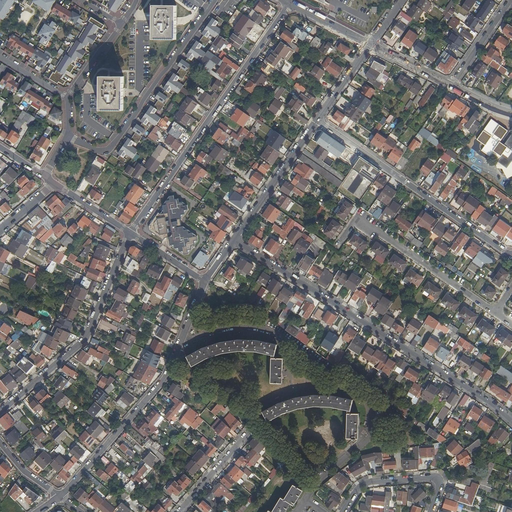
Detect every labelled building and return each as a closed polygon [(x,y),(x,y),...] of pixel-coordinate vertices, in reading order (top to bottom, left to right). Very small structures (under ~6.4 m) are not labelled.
[(33,2),(49,11),(49,10),(55,2),(55,1),(54,0),(0,0),(0,1),(0,17),(2,19),(3,20),(15,0),(28,0),(26,4),(30,7),(33,2)] [(16,0),(15,0),(3,20),(5,21),(17,0),(16,0)] [(102,4),(113,11),(119,10),(125,0),(104,0),(103,2),(102,4)] [(420,7),(419,8),(424,11),(425,12),(426,11),(427,12),(430,7),(428,6),(431,3),(427,0),(421,0),(418,5),(420,7)] [(475,0),(467,0),(462,7),(469,12),(470,12),(477,1),(475,0)] [(470,12),(474,15),(477,10),(479,7),(483,1),(485,2),(486,0),(478,0),(477,1),(470,12)] [(264,16),(264,17),(270,8),(267,5),(266,6),(263,4),(264,3),(260,1),(254,9),(258,12),(264,16)] [(69,19),(76,24),(77,22),(79,18),(81,16),(73,11),(72,13),(68,10),(70,7),(64,3),(62,7),(57,4),(52,12),(67,21),(69,19)] [(176,40),(176,5),(153,5),(153,12),(153,29),(153,39),(176,40)] [(416,21),(424,11),(419,8),(415,5),(408,15),(413,19),(416,21)] [(240,27),(248,17),(237,9),(235,11),(237,13),(231,20),(240,27)] [(253,12),(249,18),(258,25),(264,16),(258,12),(256,14),(253,12)] [(224,21),(216,15),(214,18),(212,17),(200,33),(203,34),(198,41),(196,40),(185,55),(187,57),(184,60),(181,58),(177,64),(180,66),(175,73),(173,72),(162,87),(164,89),(162,92),(159,90),(154,96),(158,98),(153,105),(151,104),(140,120),(143,122),(140,126),(137,124),(133,130),(136,132),(131,139),(129,137),(118,153),(120,155),(117,158),(121,160),(124,163),(127,159),(125,157),(127,154),(133,158),(139,149),(133,145),(135,142),(138,144),(143,136),(141,135),(145,129),(147,130),(150,127),(147,125),(150,122),(156,126),(156,125),(161,117),(156,113),(158,110),(161,112),(166,104),(164,103),(168,97),(170,98),(173,95),(170,93),(173,90),(178,93),(180,91),(183,87),(184,85),(178,81),(181,78),(183,79),(188,72),(187,71),(191,65),(193,66),(195,62),(193,61),(195,57),(201,61),(207,53),(201,49),(203,46),(206,47),(211,40),(208,38),(211,34),(217,38),(219,35),(220,34),(222,30),(216,26),(219,23),(221,24),(224,21)] [(472,16),(466,25),(474,31),(481,22),(472,16)] [(53,72),(49,78),(57,84),(58,82),(63,84),(65,81),(62,79),(61,78),(62,76),(63,77),(66,73),(64,72),(66,70),(67,71),(70,73),(75,66),(71,64),(70,63),(72,61),(73,62),(74,60),(76,61),(77,59),(76,58),(77,56),(78,57),(81,59),(86,52),(83,50),(82,49),(83,47),(84,48),(85,46),(87,47),(88,45),(87,44),(88,42),(90,43),(92,45),(97,37),(94,36),(93,35),(94,33),(95,33),(98,30),(97,29),(98,27),(99,27),(102,29),(104,25),(99,22),(91,17),(88,22),(90,23),(87,29),(85,28),(79,38),(80,39),(79,42),(77,41),(76,42),(75,44),(73,42),(67,52),(69,53),(67,56),(66,55),(64,58),(62,57),(56,66),(58,67),(54,73),(53,72)] [(454,29),(460,21),(454,17),(448,24),(454,29)] [(239,28),(240,27),(231,20),(230,21),(239,28)] [(39,42),(46,46),(59,25),(52,21),(50,24),(49,27),(48,26),(49,24),(46,23),(38,36),(40,38),(41,36),(43,37),(41,39),(39,42)] [(392,30),(396,32),(401,36),(408,27),(399,21),(392,30)] [(282,26),(286,29),(293,34),(295,32),(283,24),(282,26)] [(511,27),(508,24),(503,32),(508,35),(507,37),(511,39),(510,39),(511,39),(511,27)] [(295,35),(310,46),(316,37),(309,33),(306,31),(306,30),(305,30),(305,29),(304,29),(303,29),(302,29),(298,27),(295,32),(293,34),(295,35)] [(291,42),(295,35),(293,34),(286,29),(281,37),(283,38),(287,41),(285,44),(293,49),(298,53),(301,49),(297,47),(297,46),(291,42)] [(238,48),(246,37),(241,34),(236,30),(228,41),(228,42),(238,48)] [(464,30),(461,34),(470,40),(473,36),(464,30)] [(409,47),(411,48),(418,38),(409,32),(401,43),(405,45),(405,44),(409,47)] [(458,47),(464,39),(454,32),(449,39),(447,38),(445,41),(449,44),(454,48),(456,45),(458,47)] [(34,63),(43,69),(46,64),(47,65),(51,58),(36,49),(35,50),(19,40),(20,38),(13,34),(8,41),(9,41),(6,46),(13,50),(15,46),(36,60),(34,63)] [(226,45),(228,42),(228,41),(222,37),(219,35),(217,38),(208,50),(215,55),(219,48),(221,49),(225,44),(226,45)] [(509,42),(500,36),(494,44),(503,51),(509,42)] [(321,40),(316,37),(310,46),(315,49),(321,40)] [(282,41),(275,52),(282,57),(286,60),(293,49),(285,44),(282,41)] [(327,52),(330,48),(332,46),(328,43),(325,41),(319,50),(325,55),(327,52)] [(338,42),(335,47),(346,54),(347,55),(350,50),(338,42)] [(414,50),(423,56),(428,48),(419,42),(414,50)] [(439,54),(429,47),(428,48),(423,56),(433,62),(439,54)] [(492,48),(487,55),(493,60),(500,64),(503,60),(498,57),(500,54),(492,48)] [(451,55),(445,51),(435,65),(447,74),(450,73),(458,61),(460,62),(465,55),(457,49),(456,49),(451,55)] [(230,70),(232,67),(228,64),(224,62),(216,73),(210,69),(215,61),(220,64),(222,60),(219,58),(215,55),(208,50),(207,53),(201,61),(198,65),(222,81),(227,74),(228,75),(231,71),(230,70)] [(273,50),(266,60),(275,67),(282,57),(275,52),(273,50)] [(484,54),(480,58),(490,64),(493,60),(487,55),(484,54)] [(221,55),(219,58),(222,60),(224,62),(228,64),(232,67),(237,71),(240,67),(225,57),(225,58),(221,55)] [(331,62),(332,59),(329,57),(328,58),(322,66),(326,69),(337,77),(342,69),(331,62)] [(303,60),(301,58),(296,66),(302,70),(304,68),(300,65),(303,60)] [(216,73),(224,62),(222,60),(220,64),(215,61),(210,69),(216,73)] [(265,60),(258,70),(269,78),(277,83),(280,79),(285,82),(288,76),(275,67),(266,60),(265,60)] [(504,74),(508,70),(500,64),(493,60),(490,64),(504,74)] [(374,61),(370,67),(371,67),(381,73),(385,67),(374,61)] [(472,73),(480,79),(488,67),(480,61),(472,73)] [(319,79),(324,71),(319,67),(316,65),(313,63),(308,71),(319,79)] [(371,79),(369,82),(378,88),(381,85),(375,80),(381,73),(371,67),(366,75),(371,79)] [(295,79),(301,71),(297,68),(291,77),(295,79)] [(258,70),(251,80),(259,86),(262,88),(269,78),(258,70)] [(0,82),(0,84),(14,93),(19,84),(14,81),(16,78),(7,73),(4,78),(3,77),(0,82)] [(493,73),(487,81),(497,88),(503,79),(493,73)] [(401,75),(397,82),(408,88),(413,82),(401,75)] [(100,76),(100,81),(100,97),(100,111),(123,111),(124,77),(100,76)] [(210,86),(212,88),(218,79),(216,78),(210,86)] [(222,82),(218,79),(212,88),(216,91),(222,82)] [(475,79),(469,85),(472,88),(478,81),(475,79)] [(254,94),(259,86),(251,80),(245,88),(254,94)] [(40,108),(48,113),(53,105),(48,102),(50,99),(47,97),(45,100),(29,90),(31,86),(25,82),(22,86),(21,86),(17,93),(41,107),(40,108)] [(408,89),(418,95),(423,88),(413,82),(408,88),(408,89)] [(304,92),(306,89),(298,83),(295,86),(304,92)] [(362,89),(360,93),(361,93),(369,99),(376,90),(367,85),(364,90),(362,89)] [(419,105),(423,108),(437,88),(433,85),(419,105)] [(278,99),(285,89),(281,86),(274,97),(276,98),(278,99)] [(193,94),(183,87),(180,91),(188,97),(190,98),(193,94)] [(202,95),(205,91),(199,87),(196,91),(200,93),(202,95)] [(205,91),(202,95),(200,98),(208,103),(213,96),(212,96),(205,91)] [(303,94),(299,99),(304,102),(310,106),(315,98),(307,93),(305,95),(303,94)] [(355,105),(363,111),(370,100),(369,99),(361,93),(358,98),(357,97),(353,104),(355,105)] [(297,113),(304,102),(299,99),(295,96),(288,106),(297,113)] [(448,110),(454,102),(447,96),(440,105),(448,110)] [(192,110),(197,103),(190,98),(188,97),(180,108),(182,109),(190,115),(193,111),(192,110)] [(406,107),(408,109),(414,101),(416,98),(414,97),(412,100),(411,99),(406,107)] [(276,113),(283,103),(278,99),(276,98),(269,108),(276,113)] [(466,106),(456,99),(449,109),(454,113),(455,112),(459,115),(460,114),(461,113),(466,106)] [(370,100),(363,111),(364,112),(372,101),(370,100)] [(257,112),(261,107),(253,102),(251,105),(250,104),(247,108),(249,109),(246,113),(252,117),(256,111),(257,112)] [(191,115),(199,104),(197,103),(192,110),(193,111),(190,115),(191,115)] [(348,111),(345,115),(349,118),(351,119),(352,120),(353,120),(355,122),(356,123),(361,116),(364,112),(363,111),(355,105),(350,113),(348,111)] [(470,109),(466,106),(461,113),(460,114),(464,117),(470,109)] [(54,108),(49,115),(57,120),(62,112),(54,108)] [(190,115),(182,109),(175,118),(190,128),(193,123),(192,122),(195,118),(191,115),(190,115)] [(15,122),(21,126),(22,126),(25,122),(31,126),(35,118),(22,110),(15,122)] [(349,118),(345,115),(345,116),(338,110),(333,118),(340,123),(341,122),(343,123),(342,124),(340,127),(343,130),(347,124),(345,123),(349,118)] [(469,130),(474,133),(480,125),(475,122),(481,114),(476,111),(472,117),(465,126),(469,129),(469,130)] [(248,120),(251,117),(246,113),(242,118),(239,116),(237,120),(245,126),(248,120)] [(295,116),(307,124),(309,121),(297,113),(295,116)] [(458,127),(462,130),(465,126),(472,117),(467,113),(458,127)] [(170,119),(165,116),(163,119),(162,118),(159,122),(165,126),(170,119)] [(251,117),(248,120),(252,123),(250,127),(252,129),(253,127),(257,121),(251,117)] [(187,130),(174,121),(172,125),(173,126),(168,133),(178,140),(183,132),(184,133),(187,130)] [(21,126),(15,122),(12,128),(18,132),(21,126)] [(221,123),(218,127),(220,128),(225,132),(226,131),(228,128),(221,123)] [(10,130),(1,124),(0,125),(0,136),(4,139),(10,130)] [(155,134),(160,127),(156,125),(156,126),(148,136),(156,141),(159,137),(155,134)] [(245,137),(250,131),(243,127),(238,135),(233,132),(231,136),(235,138),(239,141),(243,136),(245,137)] [(223,144),(229,135),(226,133),(225,132),(220,128),(215,136),(214,137),(223,144)] [(427,131),(422,128),(418,134),(427,140),(433,132),(428,129),(427,131)] [(6,139),(11,142),(12,140),(15,142),(19,136),(11,131),(6,139)] [(255,135),(250,132),(242,143),(244,145),(246,142),(249,144),(255,135)] [(317,139),(323,143),(322,145),(322,146),(330,151),(332,148),(333,147),(329,144),(330,143),(326,140),(328,137),(321,132),(317,139)] [(371,142),(380,148),(381,147),(388,138),(379,132),(377,135),(376,135),(375,136),(371,142)] [(433,132),(427,140),(436,146),(439,143),(440,142),(436,139),(438,136),(433,132)] [(178,140),(168,133),(164,142),(177,151),(182,143),(178,140)] [(280,135),(279,137),(275,134),(271,140),(273,141),(281,146),(286,139),(280,135)] [(511,134),(504,145),(511,151),(511,152),(508,158),(502,154),(497,162),(506,169),(511,161),(511,162),(511,134)] [(47,150),(52,141),(44,136),(37,148),(41,151),(44,147),(47,150)] [(31,147),(34,149),(40,140),(36,138),(31,147)] [(233,142),(239,147),(242,143),(239,141),(235,138),(233,142)] [(381,147),(390,154),(395,147),(397,144),(388,138),(381,147)] [(415,145),(417,142),(418,141),(416,140),(416,141),(414,140),(409,147),(413,150),(417,146),(416,146),(415,145)] [(455,152),(458,154),(466,144),(462,142),(455,152)] [(236,156),(244,145),(242,143),(239,147),(234,155),(236,156)] [(221,164),(230,152),(218,144),(210,155),(214,158),(221,164)] [(162,162),(169,151),(161,145),(153,156),(162,162)] [(269,145),(261,157),(273,165),(276,160),(274,159),(279,152),(270,145),(269,145)] [(322,146),(315,156),(331,167),(335,161),(331,158),(333,154),(330,151),(322,146)] [(400,153),(403,155),(407,149),(404,146),(400,150),(395,147),(390,154),(389,156),(395,160),(400,153)] [(458,155),(449,148),(448,150),(445,153),(452,157),(454,159),(458,155)] [(30,157),(38,162),(42,155),(34,150),(30,157)] [(211,162),(214,158),(210,155),(207,154),(203,151),(195,163),(197,164),(204,169),(210,161),(211,162)] [(445,153),(440,159),(447,165),(452,157),(445,153)] [(302,155),(299,160),(339,188),(343,183),(302,155)] [(153,156),(150,160),(145,167),(146,168),(154,173),(162,162),(153,156)] [(416,163),(415,162),(410,159),(405,166),(414,172),(419,165),(416,163)] [(435,165),(427,160),(420,170),(425,173),(424,174),(427,177),(435,165)] [(133,167),(130,165),(125,172),(131,175),(132,174),(137,178),(139,175),(141,172),(143,173),(146,168),(145,167),(137,161),(133,167)] [(264,161),(259,169),(265,173),(270,166),(267,164),(267,163),(264,161)] [(354,174),(362,164),(358,161),(353,168),(351,171),(354,174)] [(301,175),(307,168),(300,163),(295,170),(301,175)] [(197,164),(189,176),(195,180),(199,183),(208,171),(204,169),(197,164)] [(221,169),(215,177),(217,178),(222,172),(226,167),(222,164),(219,168),(221,169)] [(362,164),(354,174),(359,177),(367,167),(362,164)] [(0,178),(9,185),(18,176),(13,172),(17,168),(13,165),(10,169),(9,168),(0,178)] [(228,177),(232,171),(226,167),(222,172),(228,177)] [(468,173),(460,167),(456,174),(455,175),(452,179),(440,196),(444,199),(446,196),(446,195),(448,196),(450,198),(453,199),(454,198),(458,193),(455,191),(452,188),(454,186),(456,182),(460,176),(466,181),(472,172),(470,170),(468,173)] [(87,180),(95,184),(101,173),(93,168),(87,180)] [(258,185),(264,176),(256,171),(250,180),(258,185)] [(424,182),(431,187),(441,173),(439,172),(436,175),(436,174),(434,178),(431,176),(430,178),(429,177),(427,180),(426,179),(424,182)] [(446,176),(441,173),(431,187),(430,189),(435,192),(442,182),(446,176)] [(189,188),(195,180),(189,176),(187,174),(181,183),(189,188)] [(300,180),(302,177),(298,174),(292,182),(296,185),(299,182),(300,183),(301,181),(300,180)] [(17,184),(22,189),(29,182),(23,176),(18,180),(19,181),(18,182),(17,184)] [(382,190),(387,182),(379,177),(374,184),(377,186),(376,188),(378,189),(379,188),(382,190)] [(31,181),(29,182),(22,189),(18,192),(22,197),(35,185),(32,182),(31,181)] [(292,190),(294,192),(302,197),(305,193),(295,186),(294,187),(286,181),(281,189),(289,195),(292,190)] [(135,204),(145,190),(141,187),(138,185),(136,184),(126,198),(127,198),(135,204)] [(236,186),(234,189),(240,194),(248,199),(254,191),(247,186),(244,189),(240,187),(239,189),(236,186)] [(391,189),(387,186),(378,198),(388,205),(392,199),(397,193),(391,189)] [(496,194),(501,197),(503,193),(493,186),(491,189),(497,193),(496,194)] [(93,189),(90,194),(99,200),(103,195),(93,189)] [(464,192),(460,190),(458,193),(454,198),(457,199),(456,201),(462,206),(468,197),(463,193),(464,192)] [(10,200),(3,191),(0,193),(0,196),(6,203),(9,201),(10,200)] [(47,203),(54,197),(54,196),(52,194),(45,200),(47,203)] [(242,208),(248,199),(240,194),(234,202),(242,208)] [(292,200),(283,194),(281,197),(282,198),(277,204),(285,210),(292,200)] [(47,203),(52,210),(61,201),(56,195),(54,196),(54,197),(47,203)] [(175,199),(174,195),(170,196),(170,200),(166,201),(167,205),(163,205),(164,210),(165,213),(160,214),(159,213),(158,213),(149,226),(149,230),(163,240),(165,237),(169,237),(170,241),(170,245),(174,244),(175,248),(179,247),(180,251),(184,250),(184,255),(188,254),(188,250),(192,249),(191,247),(192,245),(195,244),(194,241),(198,240),(197,236),(193,236),(193,232),(189,233),(188,229),(184,230),(184,226),(182,226),(180,219),(182,218),(181,215),(185,214),(184,210),(188,209),(188,205),(184,206),(183,202),(181,202),(179,201),(179,198),(175,199)] [(328,195),(321,205),(322,205),(325,208),(331,200),(332,198),(328,195)] [(464,207),(473,214),(478,207),(480,204),(469,196),(468,197),(462,206),(464,207)] [(71,201),(66,198),(51,212),(55,216),(56,216),(66,206),(71,201)] [(381,221),(381,219),(384,215),(387,216),(389,213),(395,217),(398,213),(401,208),(402,207),(392,199),(388,205),(378,219),(381,221)] [(349,201),(344,208),(341,206),(337,212),(347,219),(351,213),(356,206),(349,201)] [(130,202),(125,210),(126,210),(134,216),(139,208),(130,202)] [(0,209),(4,214),(10,209),(5,204),(0,208),(0,209)] [(223,205),(219,211),(234,222),(239,215),(223,205)] [(287,215),(272,205),(267,212),(271,215),(273,211),(278,214),(279,215),(275,220),(279,223),(282,220),(283,221),(287,216),(287,215)] [(322,205),(315,215),(318,218),(324,210),(325,208),(322,205)] [(28,233),(47,215),(38,206),(27,216),(30,219),(27,222),(20,228),(22,230),(28,233)] [(481,209),(478,207),(473,214),(471,217),(474,219),(481,209)] [(129,222),(134,216),(126,210),(124,213),(120,218),(127,223),(129,222)] [(225,231),(228,226),(232,221),(218,211),(215,215),(221,219),(216,225),(225,231)] [(437,221),(422,211),(415,221),(431,232),(432,231),(439,221),(438,220),(437,221)] [(478,220),(482,223),(489,214),(484,211),(478,220)] [(496,219),(489,214),(482,223),(487,226),(489,224),(491,226),(496,219)] [(47,215),(28,233),(35,237),(39,240),(46,233),(55,225),(56,224),(52,220),(47,215)] [(394,222),(408,232),(409,229),(412,225),(398,215),(394,222)] [(52,220),(56,224),(58,221),(61,219),(58,216),(55,219),(54,218),(52,220)] [(92,222),(88,219),(84,216),(79,224),(85,229),(86,228),(90,224),(92,222)] [(445,218),(442,216),(439,220),(439,221),(432,231),(441,237),(447,228),(441,224),(445,218)] [(211,222),(206,218),(204,221),(209,224),(208,226),(216,231),(214,233),(222,238),(226,233),(211,222)] [(296,221),(291,218),(285,226),(284,225),(281,228),(288,233),(294,224),(296,221)] [(331,226),(326,233),(334,238),(338,231),(342,225),(335,220),(331,226)] [(509,226),(500,220),(493,229),(502,235),(509,226)] [(63,226),(58,221),(56,224),(55,225),(46,233),(39,240),(43,242),(51,234),(54,231),(60,236),(67,229),(64,225),(63,226)] [(258,224),(260,225),(266,230),(268,227),(261,221),(258,224)] [(296,221),(294,224),(304,232),(306,229),(296,221)] [(95,234),(100,227),(92,222),(87,229),(88,230),(89,231),(92,233),(95,234)] [(78,226),(74,223),(69,229),(72,232),(78,226)] [(276,231),(282,235),(286,237),(288,233),(281,228),(275,224),(273,228),(276,231)] [(102,237),(108,242),(116,231),(107,225),(103,230),(105,232),(102,237)] [(249,241),(260,248),(262,245),(265,241),(263,240),(262,241),(260,239),(266,230),(260,225),(249,241)] [(458,232),(450,227),(444,234),(453,240),(458,232)] [(288,238),(296,244),(300,237),(303,233),(295,228),(288,238)] [(413,232),(409,229),(408,232),(406,234),(404,237),(420,248),(423,243),(415,238),(412,234),(413,232)] [(29,248),(35,237),(28,233),(22,230),(16,240),(22,244),(29,248)] [(214,233),(211,237),(219,242),(222,238),(214,233)] [(456,254),(457,253),(461,248),(462,246),(463,247),(469,238),(462,233),(456,241),(455,241),(450,248),(449,250),(456,254)] [(67,247),(73,240),(66,234),(61,241),(67,247)] [(294,247),(305,254),(307,251),(311,245),(310,244),(313,240),(304,234),(301,238),(300,237),(296,244),(294,247)] [(282,235),(277,242),(281,244),(281,245),(284,240),(286,237),(282,235)] [(355,235),(350,242),(356,246),(363,251),(368,243),(362,239),(355,235)] [(271,238),(268,236),(262,245),(265,247),(271,238)] [(313,242),(323,249),(326,243),(316,236),(313,242)] [(82,246),(85,248),(87,246),(92,241),(92,240),(89,238),(82,246)] [(117,248),(94,238),(92,240),(92,241),(100,244),(110,248),(116,251),(117,248)] [(271,238),(265,247),(266,248),(275,253),(281,244),(277,242),(271,238)] [(14,252),(24,258),(29,248),(22,244),(16,240),(10,250),(14,252)] [(435,248),(445,255),(449,250),(450,248),(440,241),(435,248)] [(382,261),(384,258),(390,251),(383,247),(377,242),(372,249),(373,250),(371,253),(376,257),(375,258),(382,264),(383,262),(382,261)] [(466,252),(475,258),(481,249),(473,243),(466,252)] [(100,244),(95,256),(105,260),(110,248),(100,244)] [(45,256),(53,261),(59,251),(51,247),(51,246),(45,256)] [(134,246),(131,247),(129,252),(130,253),(129,255),(134,259),(138,254),(140,256),(138,259),(142,262),(140,265),(142,266),(139,273),(134,270),(138,263),(134,260),(132,263),(127,271),(140,279),(144,272),(151,258),(146,255),(147,254),(134,246)] [(293,249),(304,255),(305,254),(294,247),(293,249)] [(10,250),(2,248),(0,251),(0,260),(9,265),(14,252),(10,250)] [(273,256),(275,253),(266,248),(264,251),(273,256)] [(475,258),(472,262),(481,268),(485,263),(487,264),(498,261),(496,258),(481,249),(475,258)] [(87,259),(89,253),(83,251),(79,256),(87,259)] [(208,257),(204,254),(200,251),(194,260),(202,265),(208,257)] [(301,267),(308,272),(313,265),(315,261),(306,255),(309,252),(307,251),(305,254),(304,255),(297,266),(300,268),(301,267)] [(57,263),(63,254),(60,252),(54,261),(56,263),(57,263)] [(395,255),(390,262),(396,266),(403,271),(408,263),(401,259),(395,255)] [(461,256),(455,266),(459,269),(465,259),(461,256)] [(84,269),(85,265),(83,264),(75,261),(68,257),(66,260),(76,265),(84,269)] [(236,266),(239,268),(241,269),(247,273),(248,274),(251,270),(254,265),(243,258),(240,262),(239,261),(236,266)] [(96,268),(101,270),(103,271),(106,264),(94,259),(90,267),(95,269),(96,268)] [(0,260),(0,273),(3,267),(7,268),(9,265),(0,260)] [(52,273),(56,263),(54,261),(53,261),(46,270),(52,273)] [(159,279),(164,269),(155,265),(152,264),(147,273),(159,279)] [(308,272),(319,279),(323,272),(313,265),(308,272)] [(99,275),(104,278),(106,274),(100,272),(95,269),(90,267),(87,275),(92,278),(97,280),(99,275)] [(231,275),(235,270),(230,267),(224,275),(231,280),(234,276),(231,275)] [(239,268),(237,271),(245,276),(247,273),(241,269),(239,268)] [(497,275),(493,281),(500,286),(504,280),(508,273),(501,268),(497,275)] [(330,272),(325,269),(323,272),(319,279),(317,282),(327,287),(334,276),(330,273),(330,272)] [(349,277),(339,270),(334,278),(345,285),(349,277)] [(411,270),(403,281),(409,286),(412,281),(419,286),(424,279),(417,274),(411,270)] [(270,277),(263,272),(258,280),(257,281),(261,284),(262,281),(266,284),(270,277)] [(349,287),(356,291),(357,289),(362,280),(352,273),(349,277),(345,285),(344,285),(349,288),(349,287)] [(30,275),(25,286),(35,291),(39,285),(42,281),(30,275)] [(95,288),(97,282),(84,276),(80,286),(89,290),(95,293),(97,289),(95,288)] [(167,290),(172,293),(173,291),(176,293),(183,281),(175,276),(173,280),(172,280),(167,290)] [(162,284),(157,282),(155,288),(153,291),(164,297),(167,290),(172,280),(165,277),(162,284)] [(128,290),(135,294),(141,283),(134,279),(128,290)] [(284,285),(274,279),(268,288),(277,294),(284,285)] [(427,298),(432,302),(435,297),(437,298),(442,291),(435,287),(429,282),(424,289),(430,294),(427,298)] [(84,301),(89,290),(80,286),(77,285),(72,295),(81,299),(83,300),(84,301)] [(257,298),(260,300),(267,289),(264,287),(257,298)] [(276,298),(287,305),(294,294),(283,287),(276,298)] [(492,298),(496,292),(489,287),(485,293),(492,298)] [(126,303),(131,295),(119,288),(114,297),(126,303)] [(366,297),(377,304),(382,295),(383,294),(372,288),(367,296),(366,297)] [(364,294),(357,289),(356,291),(351,298),(356,301),(359,296),(361,298),(356,306),(356,307),(359,309),(360,307),(366,297),(367,296),(363,294),(364,294)] [(173,293),(172,293),(167,290),(164,297),(164,298),(169,301),(173,293)] [(303,302),(306,296),(298,291),(295,295),(298,298),(298,299),(303,302)] [(189,296),(180,292),(179,296),(177,300),(176,303),(184,307),(189,296)] [(67,305),(71,295),(68,293),(63,303),(65,304),(67,305)] [(146,293),(143,301),(146,302),(147,303),(151,295),(146,293)] [(78,306),(81,299),(72,295),(71,295),(67,305),(68,306),(77,310),(78,310),(79,306),(78,306)] [(374,308),(385,315),(393,302),(382,295),(377,304),(374,308)] [(447,295),(442,302),(448,306),(455,311),(460,304),(453,299),(447,295)] [(315,306),(305,299),(300,307),(303,309),(300,313),(307,318),(315,306)] [(117,300),(111,310),(124,317),(130,307),(126,305),(117,300)] [(63,316),(68,306),(67,305),(65,304),(61,308),(58,314),(59,314),(63,316)] [(72,320),(77,310),(68,306),(63,316),(72,320)] [(464,322),(470,327),(477,316),(471,312),(465,307),(460,314),(466,319),(464,322)] [(314,316),(321,320),(322,319),(326,313),(319,308),(314,316)] [(125,318),(109,309),(107,314),(120,321),(122,319),(124,320),(125,318)] [(336,316),(328,311),(321,321),(327,325),(327,323),(331,325),(336,316)] [(33,319),(34,318),(20,312),(19,313),(17,318),(30,325),(33,319)] [(141,312),(136,323),(141,326),(144,318),(145,315),(141,312)] [(56,325),(55,326),(69,332),(70,331),(72,327),(70,326),(73,320),(72,320),(63,316),(59,314),(57,321),(56,325)] [(394,319),(386,314),(381,321),(390,326),(394,319)] [(170,317),(167,315),(162,324),(171,329),(176,320),(170,317)] [(425,322),(435,328),(439,322),(438,321),(429,315),(425,322)] [(412,318),(406,328),(417,334),(423,325),(412,318)] [(43,322),(43,321),(41,319),(39,320),(32,326),(39,329),(43,322)] [(117,330),(118,327),(112,324),(102,319),(101,322),(117,330)] [(482,334),(488,339),(496,328),(489,324),(483,319),(478,327),(484,331),(482,334)] [(114,320),(112,324),(118,327),(128,332),(129,330),(130,328),(114,320)] [(301,329),(291,321),(286,329),(296,337),(301,329)] [(389,331),(392,332),(395,328),(402,332),(404,328),(395,322),(393,327),(392,326),(389,331)] [(444,329),(448,332),(450,329),(447,327),(439,322),(435,328),(441,332),(444,329)] [(5,323),(0,330),(7,335),(12,328),(5,323)] [(171,332),(162,327),(157,335),(158,336),(156,340),(163,343),(165,340),(166,340),(171,332)] [(51,332),(50,335),(60,340),(61,341),(65,343),(70,334),(70,333),(59,328),(58,329),(55,334),(51,332)] [(343,338),(351,343),(356,336),(358,333),(350,328),(343,338)] [(302,329),(301,329),(296,337),(306,344),(307,343),(309,339),(310,338),(300,332),(302,329)] [(502,329),(497,337),(504,342),(510,347),(511,344),(511,335),(509,334),(502,329)] [(0,337),(9,344),(13,340),(11,338),(7,335),(0,330),(0,332),(1,333),(0,333),(0,337)] [(21,330),(11,338),(13,340),(15,341),(17,339),(25,333),(21,330)] [(317,333),(314,331),(310,338),(309,339),(307,343),(306,344),(311,348),(314,343),(311,341),(312,338),(313,339),(317,333)] [(131,340),(129,345),(131,346),(132,347),(133,345),(133,344),(134,341),(136,337),(127,332),(126,336),(124,335),(124,336),(125,337),(123,341),(128,343),(129,339),(131,340)] [(32,340),(34,338),(25,333),(17,339),(22,342),(27,337),(32,340)] [(421,337),(417,334),(413,340),(411,344),(415,347),(421,337)] [(55,350),(60,340),(50,335),(45,344),(55,350)] [(348,347),(359,354),(360,352),(366,342),(356,336),(351,343),(348,347)] [(460,343),(467,348),(470,343),(465,340),(460,336),(451,350),(454,352),(460,343)] [(436,348),(437,349),(440,344),(430,337),(424,346),(433,352),(436,348)] [(324,346),(331,351),(336,343),(329,338),(324,346)] [(20,344),(22,342),(17,339),(15,341),(10,345),(13,348),(17,345),(16,344),(18,343),(20,344)] [(156,340),(155,339),(149,351),(159,356),(164,344),(163,343),(156,340)] [(189,355),(187,356),(192,366),(208,358),(223,353),(239,350),(255,351),(272,354),(271,382),(282,383),(283,358),(275,357),(277,344),(256,339),(238,339),(220,342),(203,347),(193,353),(189,355)] [(126,356),(125,357),(128,358),(128,357),(128,356),(131,349),(130,348),(128,347),(129,346),(119,341),(116,346),(126,351),(127,352),(126,356)] [(472,352),(475,347),(474,346),(470,343),(467,348),(468,348),(467,349),(472,352)] [(49,356),(53,350),(45,345),(41,351),(49,356)] [(372,347),(369,345),(362,356),(370,361),(371,359),(375,353),(376,351),(373,349),(371,348),(372,347)] [(91,348),(89,353),(107,363),(110,357),(108,356),(110,351),(99,346),(99,347),(97,351),(91,348)] [(437,354),(445,360),(446,358),(450,352),(442,347),(437,354)] [(318,349),(316,352),(326,359),(327,359),(329,355),(318,349)] [(161,356),(159,356),(149,351),(148,350),(142,362),(156,368),(161,356)] [(387,357),(387,356),(377,350),(376,351),(375,353),(371,359),(370,361),(380,367),(382,364),(387,357)] [(481,357),(488,362),(491,358),(482,352),(480,350),(478,355),(481,358),(481,357)] [(78,358),(82,361),(84,358),(88,360),(91,356),(83,351),(78,358)] [(336,356),(339,360),(344,355),(341,351),(336,356)] [(35,354),(29,360),(31,362),(33,360),(39,367),(45,362),(44,361),(45,360),(44,359),(43,360),(41,358),(40,358),(38,356),(37,357),(35,354)] [(457,363),(468,370),(474,361),(463,354),(457,363)] [(339,362),(329,355),(327,359),(336,366),(337,366),(339,363),(339,362)] [(24,356),(17,364),(18,366),(21,368),(27,374),(35,365),(31,362),(29,360),(24,356)] [(391,360),(387,357),(382,364),(380,367),(380,368),(386,372),(390,374),(396,365),(390,361),(391,360)] [(396,379),(400,382),(405,375),(409,367),(411,365),(401,359),(394,370),(400,374),(396,379)] [(380,367),(370,361),(368,363),(379,369),(380,368),(380,367)] [(68,362),(66,365),(73,370),(75,371),(77,368),(68,362)] [(472,370),(474,371),(480,374),(484,367),(481,365),(482,364),(479,362),(478,363),(477,362),(472,370)] [(501,365),(496,372),(507,379),(511,372),(501,365)] [(28,376),(21,368),(18,366),(11,372),(20,382),(28,376)] [(73,377),(76,372),(75,371),(73,370),(73,371),(66,366),(63,370),(73,377)] [(405,375),(415,381),(420,374),(409,367),(405,375)] [(492,372),(484,367),(480,374),(480,375),(487,379),(492,372)] [(64,393),(72,384),(68,380),(62,376),(54,385),(60,390),(62,392),(64,393)] [(103,376),(100,381),(98,385),(104,388),(107,383),(110,385),(112,383),(113,382),(109,379),(108,380),(104,377),(104,376),(103,376)] [(70,377),(68,380),(72,384),(73,385),(74,385),(76,381),(70,377)] [(134,391),(139,381),(132,377),(126,387),(134,391)] [(369,385),(359,378),(357,381),(367,389),(369,385)] [(0,388),(4,393),(8,389),(4,384),(0,379),(0,388)] [(12,383),(10,381),(8,383),(7,382),(4,384),(8,389),(10,391),(18,384),(15,381),(12,383)] [(174,382),(168,392),(173,396),(179,399),(183,394),(178,391),(181,387),(174,382)] [(115,387),(112,383),(110,385),(104,391),(107,394),(115,387)] [(416,398),(419,399),(421,395),(425,389),(414,383),(409,391),(417,396),(416,398)] [(421,395),(431,402),(432,400),(435,396),(440,389),(435,386),(434,387),(429,383),(425,389),(421,395)] [(490,389),(497,394),(501,389),(493,384),(490,389)] [(437,410),(440,412),(443,406),(453,390),(445,385),(440,393),(446,398),(445,400),(444,399),(437,410)] [(46,394),(48,393),(44,389),(36,396),(42,403),(48,397),(46,394)] [(497,395),(507,401),(511,395),(501,389),(497,394),(497,395)] [(102,404),(108,396),(101,390),(94,399),(102,404)] [(61,408),(71,399),(64,393),(62,392),(56,397),(54,400),(61,408)] [(133,399),(128,394),(126,392),(117,402),(125,409),(134,399),(133,399)] [(460,397),(453,392),(447,401),(454,405),(460,397)] [(296,397),(279,403),(263,411),(268,421),(283,413),(298,408),(314,406),(331,406),(347,410),(347,438),(352,438),(352,440),(356,440),(356,438),(358,438),(359,413),(350,413),(353,400),(332,395),(314,395),(296,397)] [(176,416),(187,404),(179,399),(173,396),(172,398),(174,399),(173,400),(177,403),(172,408),(166,415),(166,416),(170,420),(171,418),(173,419),(176,416)] [(38,414),(44,408),(42,406),(36,399),(30,405),(38,414)] [(102,408),(95,403),(88,411),(95,417),(102,408)] [(219,403),(211,411),(216,415),(221,409),(224,411),(226,409),(219,403)] [(410,412),(400,405),(397,410),(407,418),(409,414),(410,412)] [(483,411),(474,405),(468,414),(477,420),(483,411)] [(449,409),(443,406),(440,412),(437,416),(441,419),(445,412),(447,413),(449,409)] [(155,425),(163,418),(155,408),(145,417),(152,422),(155,425)] [(198,417),(193,413),(188,409),(179,422),(184,426),(186,422),(190,425),(198,417)] [(19,410),(15,413),(21,419),(21,420),(24,417),(19,410)] [(18,421),(21,419),(15,413),(12,415),(18,421)] [(15,423),(7,414),(0,419),(0,421),(5,428),(10,424),(11,426),(15,423)] [(419,422),(409,414),(407,418),(417,425),(419,422)] [(495,422),(484,415),(478,425),(489,432),(495,422)] [(142,419),(140,422),(141,423),(137,427),(147,436),(150,432),(147,428),(152,422),(145,417),(143,420),(142,419)] [(231,419),(227,425),(232,429),(234,431),(240,422),(236,419),(235,418),(233,420),(231,419)] [(448,429),(450,427),(456,431),(460,424),(451,418),(445,427),(448,429)] [(96,421),(87,431),(95,438),(104,428),(102,426),(97,421),(96,421)] [(218,433),(224,438),(232,429),(227,425),(223,421),(215,430),(218,433)] [(429,428),(419,421),(419,422),(417,425),(427,432),(429,428)] [(469,430),(473,433),(474,432),(476,428),(468,422),(465,427),(469,430)] [(490,445),(492,442),(496,437),(499,439),(500,438),(503,441),(509,433),(506,431),(507,429),(504,428),(504,429),(498,425),(488,442),(487,443),(490,445)] [(14,436),(18,441),(19,441),(31,431),(26,426),(19,432),(14,436)] [(39,427),(32,433),(38,439),(40,442),(47,436),(39,427)] [(59,429),(52,436),(55,440),(65,430),(61,427),(59,429)] [(440,435),(430,427),(429,428),(427,432),(437,439),(439,436),(440,435)] [(61,441),(68,433),(65,430),(55,440),(61,445),(63,443),(61,441)] [(89,446),(95,438),(87,431),(86,431),(80,438),(89,446)] [(219,436),(225,441),(226,440),(224,438),(218,433),(217,435),(219,436)] [(18,441),(14,436),(12,438),(9,434),(5,437),(4,439),(11,447),(14,445),(18,441)] [(266,444),(267,443),(258,435),(258,436),(249,445),(258,453),(261,450),(258,447),(261,444),(264,446),(266,444)] [(128,442),(121,436),(119,439),(124,443),(125,444),(128,442)] [(219,448),(224,443),(225,441),(219,436),(216,440),(217,441),(215,444),(219,448)] [(148,437),(145,439),(146,440),(153,446),(164,455),(167,452),(161,446),(160,448),(148,437)] [(203,440),(211,448),(214,445),(206,438),(203,440)] [(483,442),(479,438),(468,446),(472,451),(483,442)] [(36,455),(38,457),(44,451),(46,449),(40,442),(38,439),(36,441),(39,444),(38,445),(42,449),(36,455)] [(150,449),(153,446),(146,440),(144,444),(150,449)] [(445,440),(442,443),(440,447),(434,459),(440,462),(449,443),(445,440)] [(458,449),(460,451),(463,448),(454,440),(451,443),(455,447),(458,449)] [(78,460),(87,449),(79,442),(70,452),(74,456),(78,460)] [(131,456),(134,452),(125,444),(124,443),(120,447),(131,456)] [(215,451),(218,448),(214,445),(211,448),(210,449),(209,449),(206,452),(211,456),(215,451)] [(21,455),(27,461),(35,455),(28,446),(21,452),(22,454),(21,455)] [(150,449),(161,459),(164,455),(153,446),(150,449)] [(420,448),(420,456),(428,455),(428,456),(434,456),(435,456),(434,447),(420,448)] [(415,468),(418,468),(419,462),(420,448),(417,448),(414,448),(415,462),(415,463),(406,463),(406,462),(403,462),(403,469),(415,468)] [(201,449),(193,458),(202,467),(208,460),(207,460),(210,457),(201,449)] [(53,460),(44,451),(38,457),(35,460),(44,469),(50,463),(53,460)] [(459,460),(461,464),(465,462),(465,464),(464,464),(466,466),(473,462),(466,451),(456,457),(456,456),(449,461),(452,465),(459,460)] [(151,452),(143,460),(146,462),(150,466),(151,467),(152,468),(154,466),(156,464),(160,460),(151,452)] [(251,457),(246,453),(243,455),(248,460),(249,459),(252,461),(255,459),(259,463),(262,459),(255,452),(251,457)] [(376,462),(383,461),(382,453),(382,452),(374,452),(369,452),(364,454),(361,455),(364,462),(366,470),(370,469),(368,460),(375,459),(376,462)] [(68,461),(60,453),(53,460),(50,463),(60,471),(63,467),(68,461)] [(389,453),(382,453),(383,461),(383,469),(396,468),(396,461),(391,462),(391,458),(389,458),(389,453)] [(240,466),(246,459),(242,455),(236,462),(240,466)] [(68,471),(78,460),(74,456),(68,461),(63,467),(64,468),(58,474),(66,481),(71,475),(68,471)] [(199,470),(202,467),(193,458),(192,458),(189,461),(190,462),(185,468),(192,475),(198,468),(199,470)] [(11,468),(4,462),(2,463),(0,465),(0,470),(5,475),(3,477),(5,479),(12,469),(11,468)] [(143,475),(150,466),(146,462),(144,465),(145,465),(139,471),(141,473),(143,475)] [(495,464),(490,462),(488,466),(486,471),(485,473),(490,475),(495,464)] [(112,476),(118,469),(112,463),(105,471),(112,476)] [(240,478),(245,473),(243,471),(236,466),(229,474),(236,481),(237,482),(240,478)] [(351,475),(345,467),(339,471),(347,478),(351,475)] [(104,480),(109,475),(101,468),(97,473),(104,480)] [(246,468),(243,471),(245,473),(249,477),(252,473),(246,468)] [(361,468),(352,473),(354,477),(363,472),(361,468)] [(277,469),(269,479),(271,480),(279,471),(277,469)] [(123,480),(127,476),(121,471),(118,475),(123,480)] [(139,476),(141,473),(139,471),(138,471),(132,477),(139,483),(143,479),(139,476)] [(347,478),(339,471),(336,474),(329,479),(323,485),(340,495),(352,481),(347,478)] [(184,476),(178,483),(184,489),(192,480),(182,472),(181,473),(184,476)] [(86,476),(97,486),(100,482),(89,473),(86,476)] [(490,475),(485,473),(483,478),(481,484),(482,485),(486,486),(487,484),(490,475)] [(229,488),(235,481),(227,474),(222,481),(229,488)] [(144,484),(141,488),(146,492),(150,488),(153,490),(155,487),(145,478),(142,481),(144,484)] [(461,478),(452,479),(452,482),(458,482),(469,481),(465,492),(463,497),(468,499),(467,499),(460,497),(459,501),(472,506),(474,500),(475,499),(476,495),(477,494),(476,494),(481,478),(473,478),(461,478)] [(178,496),(184,489),(178,483),(176,481),(167,490),(172,494),(174,492),(178,496)] [(458,482),(456,488),(459,489),(462,491),(465,492),(469,481),(458,482)] [(134,482),(126,491),(130,494),(134,489),(137,485),(134,482)] [(15,500),(24,491),(21,488),(19,486),(16,483),(9,493),(15,500)] [(225,496),(230,501),(235,496),(220,483),(217,486),(216,485),(213,487),(215,488),(212,492),(219,497),(221,500),(225,496)] [(285,511),(290,504),(294,506),(303,490),(294,484),(284,499),(281,497),(272,511),(269,510),(268,511),(285,511)] [(23,485),(21,488),(24,491),(34,502),(38,500),(40,496),(27,487),(26,488),(25,487),(24,485),(23,485)] [(399,500),(404,501),(406,501),(407,492),(409,492),(409,489),(409,485),(406,485),(405,491),(404,491),(401,491),(398,490),(397,499),(399,499),(399,500)] [(261,487),(253,496),(255,498),(263,489),(261,487)] [(459,489),(458,490),(452,488),(450,487),(447,497),(459,501),(460,497),(462,491),(459,489)] [(81,488),(75,495),(82,502),(89,495),(85,491),(85,490),(83,488),(82,489),(81,488)] [(413,490),(409,489),(409,492),(408,500),(414,503),(415,503),(416,502),(416,500),(417,501),(417,500),(419,501),(426,494),(421,488),(414,495),(413,494),(413,491),(413,490)] [(126,490),(119,499),(122,502),(130,494),(126,491),(126,490)] [(391,491),(386,490),(385,497),(385,499),(384,506),(384,509),(383,511),(395,511),(396,510),(393,510),(393,511),(388,511),(389,500),(390,500),(391,491)] [(147,494),(155,501),(158,498),(150,491),(147,494)] [(217,499),(219,497),(212,492),(210,493),(206,497),(204,496),(202,499),(204,500),(212,507),(214,509),(216,511),(222,504),(217,500),(215,502),(212,500),(214,497),(217,499)] [(336,506),(338,503),(339,502),(341,498),(332,492),(329,496),(332,497),(326,506),(328,507),(331,510),(334,505),(336,506)] [(98,507),(104,501),(95,493),(89,501),(97,508),(98,507)] [(377,496),(377,494),(373,494),(373,496),(372,505),(384,506),(385,499),(385,497),(377,496)] [(246,500),(243,503),(248,507),(255,498),(253,496),(252,495),(247,500),(246,500)] [(360,509),(371,511),(371,509),(372,505),(373,496),(368,495),(366,505),(360,505),(360,509)] [(162,507),(169,499),(167,498),(166,500),(165,499),(163,502),(159,499),(157,502),(159,504),(162,507)] [(166,510),(173,501),(170,498),(169,499),(162,507),(166,510)] [(456,511),(458,507),(457,502),(446,499),(443,507),(456,511)] [(113,511),(115,510),(104,500),(104,501),(98,507),(103,511),(113,511)] [(205,511),(208,511),(212,507),(204,500),(199,506),(205,511)] [(123,511),(130,511),(132,510),(123,502),(122,502),(118,507),(123,511)]
